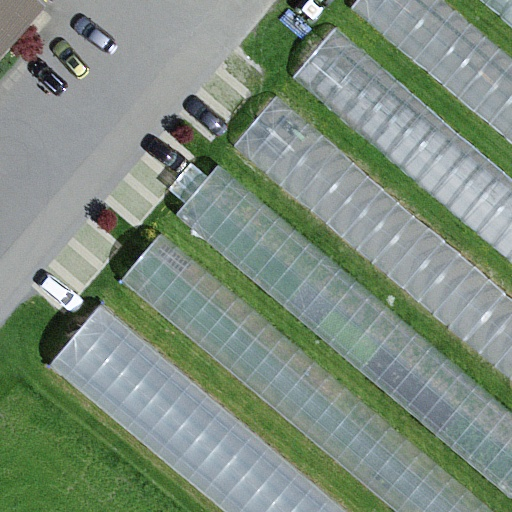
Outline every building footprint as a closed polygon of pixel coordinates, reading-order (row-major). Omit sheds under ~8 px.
[(0,0),(0,60),(50,4),(44,0),(0,0)] [(511,135),(511,48),(455,0),(363,0),(359,4),(511,135)] [(511,0),(487,0),(511,20),(511,0)] [(511,252),(511,170),(342,26),(301,74),(511,252)] [(237,151),(511,366),(511,285),(277,101),(237,151)] [(511,405),(226,163),(185,212),(511,489),(511,405)] [(503,511),(170,229),(130,276),(407,511),(503,511)] [(59,361),(238,511),(360,511),(109,301),(59,361)]
